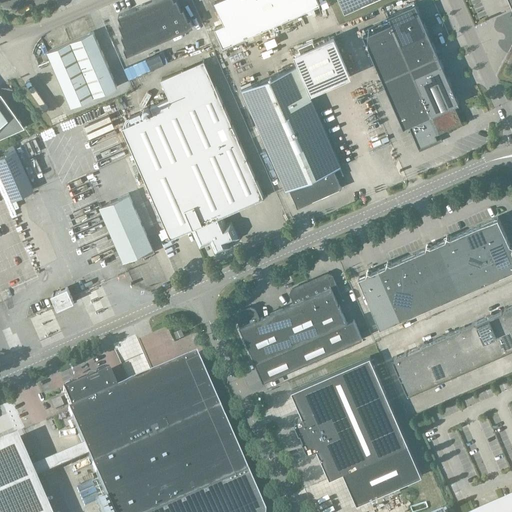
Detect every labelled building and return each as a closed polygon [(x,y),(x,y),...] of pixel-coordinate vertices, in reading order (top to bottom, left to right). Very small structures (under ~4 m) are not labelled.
[(152,0),(151,0),(118,15),(121,22),(119,23),(124,34),(121,35),(126,46),(124,47),(127,54),(194,26),(191,18),(188,19),(184,8),(181,9),(178,0),(177,0),(152,0)] [(216,0),(215,1),(225,23),(215,27),(223,46),(277,23),(276,23),(266,0),(216,0)] [(266,0),(276,23),(320,3),(318,0),(266,0)] [(339,0),(340,0),(345,12),(372,0),(339,0)] [(389,15),(399,41),(427,29),(416,3),(389,15)] [(407,59),(399,41),(391,22),(364,34),(380,71),(407,59)] [(407,59),(435,47),(427,29),(399,41),(407,59)] [(94,31),(70,41),(75,52),(98,42),(94,31)] [(242,89),(286,189),(286,190),(290,189),(298,207),(342,188),(334,169),(342,166),(310,92),(350,75),(333,38),(296,54),(300,64),(242,89)] [(75,52),(70,41),(49,50),(53,61),(75,52)] [(75,52),(80,63),(103,53),(98,42),(75,52)] [(415,78),(443,65),(435,47),(407,59),(415,78)] [(58,72),(80,63),(75,52),(53,61),(58,72)] [(103,53),(80,63),(85,74),(108,64),(103,53)] [(230,56),(234,64),(239,61),(235,53),(230,56)] [(388,90),(415,78),(407,59),(380,71),(388,90)] [(264,196),(204,60),(161,78),(170,98),(151,106),(154,113),(122,127),(170,236),(170,237),(193,227),(201,245),(212,240),(215,246),(218,245),(219,246),(223,245),(222,243),(237,237),(231,223),(225,225),(221,215),(268,194),(264,196)] [(85,74),(80,63),(58,72),(62,84),(85,74)] [(108,64),(85,74),(90,85),(113,75),(108,64)] [(415,78),(423,96),(431,114),(440,133),(463,123),(455,105),(460,103),(443,65),(415,78)] [(90,85),(85,74),(62,84),(67,95),(90,85)] [(117,86),(113,75),(90,85),(94,96),(117,86)] [(423,96),(415,78),(388,90),(396,108),(423,96)] [(94,96),(90,85),(67,95),(72,106),(94,96)] [(0,137),(24,127),(0,92),(0,137)] [(404,127),(409,125),(408,124),(431,114),(423,96),(396,108),(404,127)] [(440,133),(431,114),(408,124),(409,125),(419,148),(438,140),(436,135),(440,133)] [(59,146),(54,148),(56,157),(62,155),(59,146)] [(15,149),(0,155),(0,174),(11,199),(33,189),(15,149)] [(29,165),(45,158),(42,152),(27,159),(29,165)] [(100,206),(124,261),(141,254),(142,258),(155,252),(129,193),(100,206)] [(458,234),(480,284),(511,270),(511,244),(510,244),(499,216),(458,234)] [(446,239),(438,242),(460,293),(480,284),(458,234),(451,237),(447,235),(446,239)] [(419,251),(441,302),(460,293),(438,242),(431,245),(427,244),(426,248),(419,251)] [(386,265),(379,268),(401,319),(441,302),(419,251),(392,262),(387,261),(386,265)] [(43,273),(56,268),(50,256),(38,261),(43,273)] [(381,328),(401,319),(379,268),(372,271),(368,270),(366,274),(359,277),(381,328)] [(329,330),(337,349),(363,338),(354,319),(347,322),(338,302),(340,301),(342,297),(332,275),(328,273),(308,282),(329,330)] [(241,325),(240,326),(255,362),(329,330),(308,282),(292,289),(291,293),(295,302),(259,317),(241,325)] [(58,309),(74,301),(72,296),(68,287),(51,294),(58,309)] [(510,328),(511,326),(511,305),(502,310),(510,328)] [(238,312),(237,316),(241,325),(259,317),(255,308),(251,307),(238,312)] [(497,333),(510,328),(502,310),(489,315),(497,333)] [(484,339),(497,333),(489,315),(476,321),(484,339)] [(468,346),(484,339),(476,321),(460,328),(468,346)] [(174,331),(177,337),(184,334),(181,328),(174,331)] [(455,352),(468,346),(460,328),(447,333),(455,352)] [(511,348),(511,332),(510,328),(497,333),(505,351),(511,348)] [(329,330),(255,362),(264,381),(337,349),(329,330)] [(442,357),(455,352),(447,333),(434,339),(442,357)] [(505,351),(497,333),(484,339),(492,357),(505,351)] [(430,363),(442,357),(434,339),(422,345),(430,363)] [(492,357),(484,339),(468,346),(476,364),(492,357)] [(417,368),(430,363),(422,345),(409,350),(417,368)] [(476,364),(468,346),(455,352),(463,370),(476,364)] [(417,368),(409,350),(393,357),(401,375),(417,368)] [(463,370),(455,352),(442,357),(450,375),(463,370)] [(88,380),(63,391),(71,409),(68,410),(111,511),(264,511),(250,479),(248,474),(196,354),(116,389),(108,371),(95,377),(93,375),(91,375),(89,376),(88,378),(88,380)] [(370,356),(291,390),(303,416),(296,419),(295,423),(299,433),(300,433),(303,439),(302,440),(306,450),(310,451),(317,449),(330,478),(347,471),(360,502),(422,475),(370,356)] [(450,375),(442,357),(430,363),(437,381),(450,375)] [(437,381),(430,363),(417,368),(425,386),(437,381)] [(409,394),(425,386),(417,368),(401,375),(409,394)] [(55,409),(64,405),(60,396),(51,401),(55,409)] [(47,511),(16,440),(0,446),(0,511),(47,511)] [(511,511),(511,497),(478,511),(511,511)]
